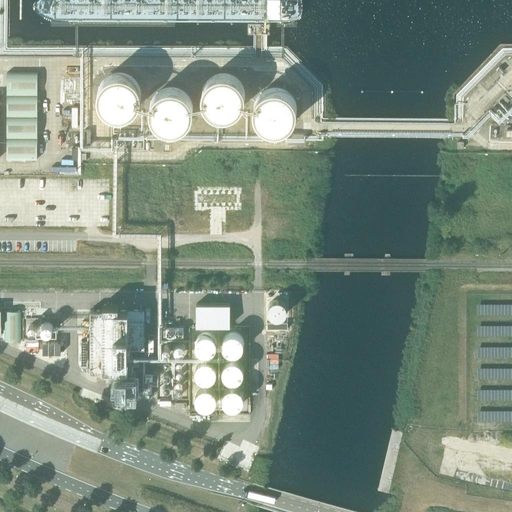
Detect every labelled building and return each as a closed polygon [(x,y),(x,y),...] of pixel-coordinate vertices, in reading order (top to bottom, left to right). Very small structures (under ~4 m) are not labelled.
[(499,67),(483,83),(486,87),(503,71),(499,67)] [(7,159),(37,159),(37,72),(7,72),(7,159)] [(102,109),(109,114),(117,116),(125,116),(132,112),(137,106),(139,98),(139,90),(136,83),(130,78),(123,75),(115,75),(108,77),(101,83),(98,91),(98,100),(102,109)] [(208,109),(215,115),(223,117),(231,116),(238,112),(243,106),(245,98),(245,90),(241,83),(236,78),(229,75),(221,75),(214,77),(207,83),(204,92),(204,101),(208,109)] [(260,123),(267,129),(275,131),(283,130),(290,126),(295,120),(297,112),(297,105),(294,98),(288,93),(281,90),(273,89),(266,92),(259,98),(256,106),(256,115),(260,123)] [(157,124),(164,129),(171,132),(179,131),(186,127),(192,121),(194,113),(193,105),(190,98),(185,93),(178,90),(170,90),(163,92),(156,98),(152,106),(153,116),(157,124)] [(286,312),(287,307),(286,304),(283,301),(280,299),(276,299),(272,300),(269,303),(267,308),(268,312),(271,316),(275,318),(280,318),(284,316),(286,312)] [(144,349),(144,310),(118,310),(118,304),(103,304),(103,310),(90,310),(90,371),(128,371),(128,349),(144,349)] [(230,304),(196,304),(196,325),(230,325),(230,304)] [(21,311),(5,311),(5,340),(17,340),(21,340),(21,318),(21,311)] [(43,332),(46,333),(49,333),(52,330),(52,327),(51,324),(47,322),(44,323),(42,326),(42,329),(43,332)] [(184,326),(165,326),(165,337),(184,337),(184,326)] [(226,350),(230,353),(235,353),(238,352),(241,349),(243,345),(243,340),(241,336),(238,333),(233,332),(229,333),(225,336),(222,341),(223,346),(226,350)] [(198,350),(202,353),(207,353),(211,352),(214,348),(216,344),(215,340),(213,336),(209,333),(205,333),(201,334),(197,337),(195,341),(195,346),(198,350)] [(76,336),(76,354),(88,354),(88,336),(76,336)] [(40,349),(39,340),(27,340),(28,349),(40,349)] [(176,352),(179,353),(181,353),(182,352),(183,351),(184,350),(184,348),(184,346),(183,345),(182,344),(180,343),(178,343),(176,344),(175,345),(174,346),(174,348),(174,349),(174,350),(175,352),(176,352)] [(199,378),(203,380),(206,381),(210,380),(213,378),(216,375),(217,371),(216,366),(214,363),(211,360),(206,359),(202,359),(198,362),(196,366),(195,370),(196,375),(199,378)] [(226,378),(230,380),(235,380),(239,379),(242,376),(243,372),(243,367),(241,363),(237,360),(233,359),(228,360),(224,364),(222,368),(223,373),(226,378)] [(199,405),(203,407),(208,407),(212,405),(215,401),(216,396),(215,392),(212,388),(208,386),(204,386),(200,388),(196,391),(195,396),(195,401),(199,405)] [(228,406),(233,408),(237,407),(240,404),(242,401),(243,397),(242,392),(240,389),(235,387),(231,386),(227,388),(223,392),(222,397),(223,403),(228,406)]
